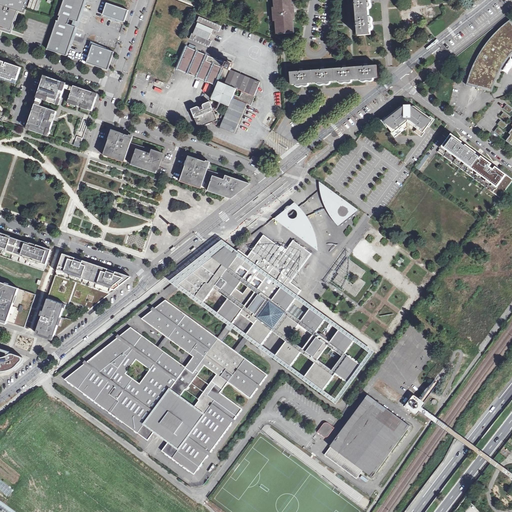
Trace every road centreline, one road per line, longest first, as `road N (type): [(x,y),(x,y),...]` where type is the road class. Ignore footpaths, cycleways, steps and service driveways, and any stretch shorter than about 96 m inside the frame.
road 1 (unclassified): [(145,278),(0,399)]
road 2 (residential): [(101,113),(245,163),(267,181)]
road 3 (unclassified): [(397,76),(267,181)]
road 4 (residential): [(145,278),(136,268),(0,221)]
road 5 (unclassified): [(267,181),(145,278)]
road 6 (trunk): [(511,390),(417,511)]
road 7 (residential): [(511,163),(397,76)]
road 8 (unclassified): [(493,0),(397,76)]
